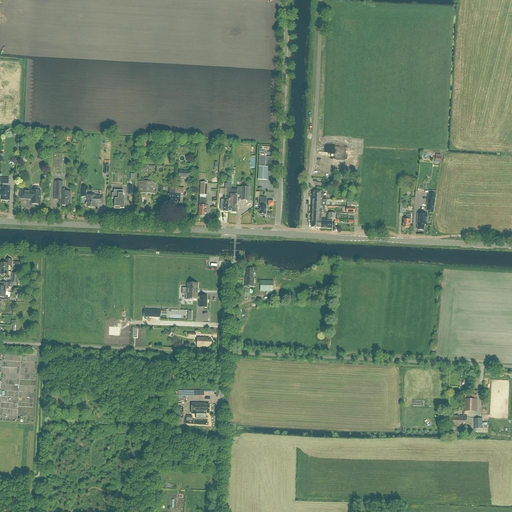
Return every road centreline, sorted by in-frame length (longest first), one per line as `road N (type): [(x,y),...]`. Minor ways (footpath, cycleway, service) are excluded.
road 1 (unclassified): [(511,367),(222,352)]
road 2 (tertiary): [(277,233),(0,221)]
road 3 (unclassified): [(304,235),(320,0)]
road 4 (unclassified): [(277,233),(287,0)]
road 5 (tertiary): [(511,246),(304,235)]
road 6 (unclassified): [(217,511),(222,352)]
